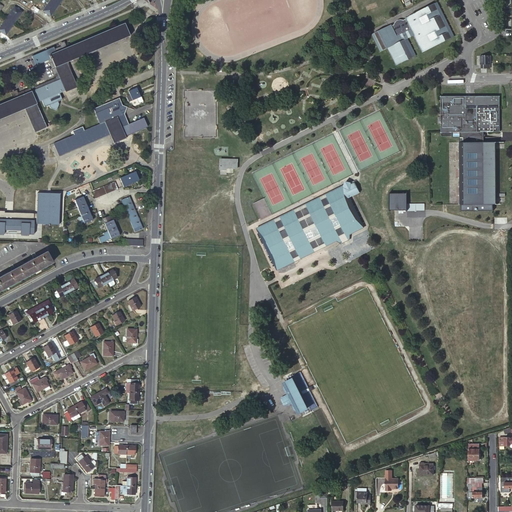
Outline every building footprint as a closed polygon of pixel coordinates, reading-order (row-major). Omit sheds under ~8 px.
[(52,0),(44,12),(51,17),(60,6),(52,0)] [(435,2),(452,37),(454,36),(454,34),(451,30),(451,29),(449,25),(448,23),(446,19),(445,18),(443,13),(443,12),(441,8),(440,7),(438,3),(437,1),(435,2)] [(422,52),(452,37),(435,2),(405,17),(411,29),(397,36),(391,24),(372,33),(381,51),(387,47),(396,65),(414,56),(406,38),(413,34),(422,52)] [(15,7),(7,19),(14,24),(23,13),(15,7)] [(7,19),(0,28),(0,31),(6,36),(14,24),(7,19)] [(0,104),(0,118),(24,109),(34,133),(47,127),(36,102),(42,100),(45,107),(49,105),(50,108),(57,111),(59,104),(58,101),(62,100),(59,92),(65,90),(65,92),(77,87),(67,62),(130,35),(124,23),(66,48),(55,52),(54,49),(53,47),(31,56),(33,59),(30,61),(33,66),(48,60),(51,59),(60,79),(31,91),(14,98),(0,104)] [(60,46),(54,49),(55,52),(66,48),(64,41),(59,43),(60,46)] [(480,64),(480,67),(489,67),(489,64),(490,64),(490,55),(480,55),(480,64)] [(34,87),(30,88),(31,91),(60,79),(51,59),(48,60),(56,78),(34,87)] [(12,92),(14,98),(31,91),(30,88),(30,87),(17,92),(16,90),(12,92)] [(128,101),(132,100),(136,98),(140,96),(136,87),(128,90),(130,95),(126,96),(128,101)] [(53,143),(58,156),(59,156),(59,155),(68,151),(68,152),(69,152),(68,151),(78,147),(79,148),(79,147),(79,146),(88,142),(89,143),(90,143),(89,142),(99,138),(99,139),(100,139),(100,138),(109,134),(113,144),(125,138),(125,137),(145,129),(145,127),(147,127),(143,117),(127,124),(125,120),(124,121),(117,103),(95,113),(99,124),(53,143)] [(495,142),(459,142),(459,210),(492,210),(492,204),(495,204),(495,142)] [(218,160),(217,170),(224,171),(224,169),(234,169),(235,161),(218,160)] [(119,178),(123,187),(138,180),(135,171),(119,178)] [(257,229),(277,271),(335,242),(340,246),(349,241),(349,235),(362,229),(347,199),(358,194),(353,184),(349,185),(349,184),(345,186),(342,187),(257,229)] [(37,192),(36,223),(45,224),(44,228),(49,228),(49,224),(58,224),(60,193),(37,192)] [(389,193),(389,209),(406,210),(406,193),(389,193)] [(74,200),(84,223),(93,220),(82,196),(76,198),(76,199),(74,200)] [(129,196),(121,199),(135,232),(143,228),(129,196)] [(102,219),(104,223),(108,232),(116,228),(113,219),(110,220),(108,216),(102,219)] [(120,235),(116,228),(108,232),(104,233),(104,236),(99,238),(101,243),(111,239),(120,235)] [(0,290),(52,263),(53,263),(47,252),(46,250),(33,257),(34,258),(25,263),(24,262),(11,269),(12,270),(2,275),(1,274),(0,274),(0,290)] [(113,269),(104,274),(108,282),(117,276),(113,269)] [(104,274),(95,279),(99,287),(108,282),(104,274)] [(69,291),(78,286),(74,279),(65,284),(69,291)] [(60,296),(69,291),(65,284),(56,289),(57,291),(54,293),(57,298),(60,296)] [(128,301),(133,310),(141,306),(136,297),(128,301)] [(44,318),(53,312),(49,305),(39,310),(44,318)] [(35,323),(44,318),(39,310),(31,315),(35,323)] [(9,315),(14,324),(21,320),(16,311),(9,315)] [(112,316),(117,325),(125,321),(119,311),(112,316)] [(91,327),(96,336),(103,332),(98,323),(91,327)] [(127,329),(126,341),(134,341),(134,342),(137,343),(138,338),(136,338),(137,329),(127,329)] [(65,335),(70,344),(77,340),(72,331),(65,335)] [(103,342),(103,356),(112,356),(113,342),(103,342)] [(44,347),(49,356),(56,352),(51,343),(44,347)] [(81,362),(85,370),(97,364),(92,356),(81,362)] [(26,362),(31,371),(39,367),(34,358),(26,362)] [(53,373),(56,378),(59,376),(61,379),(73,373),(69,365),(53,373)] [(4,374),(9,383),(17,378),(15,375),(19,372),(16,367),(4,374)] [(293,404),(297,411),(302,413),(312,408),(313,411),(321,407),(303,372),(296,376),(297,379),(288,384),(286,389),(289,396),(284,399),(283,401),(286,406),(288,407),(293,404)] [(32,384),(37,392),(49,385),(44,378),(39,380),(37,377),(29,381),(31,385),(32,384)] [(130,391),(138,392),(139,379),(127,379),(126,383),(126,385),(125,391),(130,391)] [(19,406),(27,401),(30,400),(24,388),(21,390),(16,392),(20,399),(17,401),(19,406)] [(90,396),(95,405),(102,401),(104,405),(109,402),(102,390),(90,396)] [(137,400),(138,400),(138,392),(130,391),(129,399),(130,400),(129,403),(137,404),(137,400)] [(79,412),(86,408),(87,412),(91,410),(86,402),(83,404),(82,402),(75,406),(79,412)] [(71,417),(79,412),(75,406),(67,410),(68,411),(64,413),(69,421),(73,419),(71,417)] [(110,411),(110,420),(124,421),(124,411),(110,411)] [(44,414),(44,424),(57,424),(57,415),(44,414)] [(99,431),(99,444),(108,444),(109,431),(99,431)] [(500,446),(504,445),(510,445),(510,443),(511,442),(511,436),(504,437),(500,437),(500,446)] [(38,439),(38,448),(53,449),(53,439),(38,439)] [(468,448),(468,460),(479,460),(479,449),(479,448),(479,443),(472,443),(472,448),(468,448)] [(114,453),(126,454),(127,445),(118,445),(118,446),(115,445),(114,453)] [(126,454),(135,454),(135,446),(127,445),(126,454)] [(76,459),(87,472),(88,471),(89,472),(95,468),(94,467),(95,463),(93,460),(90,462),(85,456),(84,458),(81,454),(76,459)] [(40,458),(31,458),(30,471),(32,471),(31,475),(39,475),(39,472),(40,458)] [(420,464),(419,474),(433,474),(433,465),(424,465),(424,463),(424,462),(420,462),(420,464)] [(103,487),(104,479),(106,479),(106,474),(99,474),(99,478),(94,478),(94,484),(96,484),(96,487),(103,487)] [(64,475),(63,492),(61,492),(61,495),(65,495),(65,493),(66,493),(66,492),(72,492),(73,478),(70,477),(70,475),(64,475)] [(126,485),(135,486),(135,477),(126,477),(126,485)] [(511,477),(501,477),(501,492),(510,492),(510,488),(511,487),(511,477)] [(386,478),(386,490),(392,490),(392,488),(398,488),(398,478),(386,478)] [(25,492),(39,493),(39,480),(33,479),(33,483),(28,483),(28,480),(26,480),(25,482),(25,483),(25,492)] [(467,483),(467,497),(472,497),(482,497),(482,487),(477,487),(477,491),(473,491),(473,487),(473,483),(467,483)] [(115,488),(115,498),(119,499),(119,488),(121,488),(120,489),(122,489),(121,494),(134,494),(135,486),(126,485),(115,485),(115,488)] [(103,496),(103,487),(96,487),(95,495),(103,496)] [(357,498),(357,502),(361,502),(361,504),(371,504),(371,495),(367,495),(367,492),(366,492),(366,488),(357,488),(357,491),(357,498)] [(332,499),(332,509),(343,509),(343,499),(337,499),(332,499)] [(415,505),(414,511),(434,511),(434,505),(420,505),(420,503),(416,503),(417,505),(415,505)]
